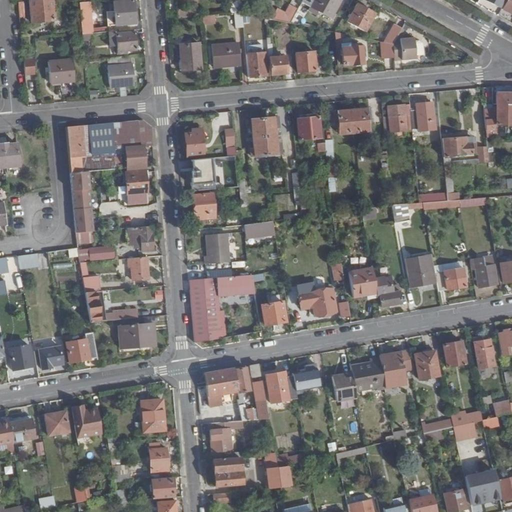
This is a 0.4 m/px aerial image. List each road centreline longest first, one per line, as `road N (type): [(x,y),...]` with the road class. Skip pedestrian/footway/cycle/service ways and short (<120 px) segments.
road 1 (residential): [(511,75),(161,106)]
road 2 (residential): [(182,365),(511,306)]
road 3 (residential): [(161,106),(182,365)]
road 4 (residential): [(0,397),(182,365)]
road 5 (residential): [(57,115),(65,227),(0,243)]
road 6 (residential): [(182,365),(194,511)]
road 7 (residential): [(2,0),(13,120)]
